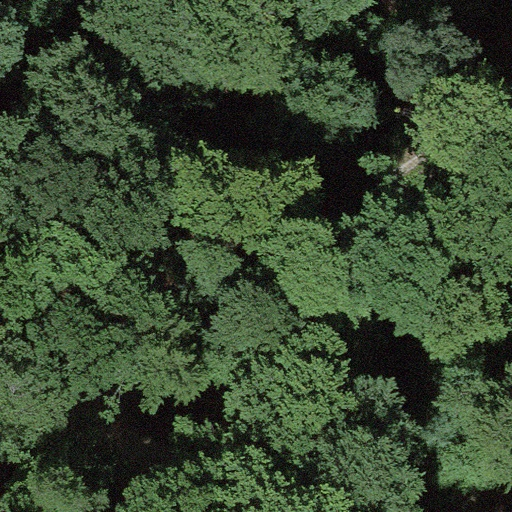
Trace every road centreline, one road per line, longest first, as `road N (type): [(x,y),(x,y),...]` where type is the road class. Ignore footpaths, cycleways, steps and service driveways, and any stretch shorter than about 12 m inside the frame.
road 1 (track): [(14,511),(85,400),(194,343),(511,118)]
road 2 (track): [(322,511),(0,366)]
